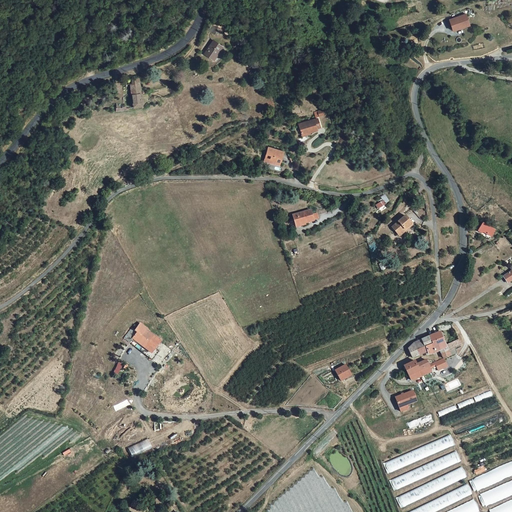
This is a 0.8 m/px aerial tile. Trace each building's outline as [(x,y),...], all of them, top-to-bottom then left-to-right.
[(472,23),(468,12),(451,18),(454,26),(461,24),(462,27),(472,23)] [(219,47),(210,41),(201,54),(211,60),(219,47)] [(138,93),(137,84),(130,84),(128,85),(131,108),(141,107),(138,93)] [(314,118),(295,123),(298,133),(314,129),(313,127),(317,126),(314,118)] [(265,147),(262,158),(279,162),(281,151),(265,147)] [(383,199),(375,205),(378,209),(386,203),(383,199)] [(307,207),(289,212),(292,222),(301,219),(302,221),(310,218),(307,207)] [(396,232),(409,221),(402,212),(388,224),(396,232)] [(491,227),(480,219),(474,226),(484,235),(491,227)] [(511,261),(506,265),(509,268),(501,273),(504,278),(511,273),(511,272),(511,261)] [(208,302),(203,305),(213,321),(218,318),(208,302)] [(175,316),(203,364),(211,359),(210,357),(215,354),(188,309),(175,316)] [(141,343),(150,350),(154,345),(159,338),(145,327),(147,324),(140,318),(134,325),(131,323),(122,334),(129,338),(131,335),(136,339),(134,343),(139,346),(141,343)] [(225,340),(230,338),(225,328),(220,331),(225,340)] [(430,353),(437,349),(446,345),(445,344),(439,331),(427,335),(430,342),(416,348),(419,353),(426,350),(427,353),(430,353)] [(430,342),(427,335),(412,342),(407,346),(412,357),(419,353),(416,348),(430,342)] [(453,346),(448,349),(439,353),(442,359),(443,358),(456,352),(453,346)] [(416,363),(418,370),(417,370),(420,376),(431,370),(431,369),(429,366),(428,365),(427,362),(426,358),(416,363)] [(442,359),(434,363),(437,370),(447,366),(443,358),(442,359)] [(403,365),(408,375),(417,370),(418,370),(416,363),(415,360),(403,365)] [(342,361),(332,367),(338,378),(348,372),(342,361)] [(123,364),(119,362),(114,372),(118,374),(123,364)] [(417,370),(408,375),(410,379),(412,380),(420,376),(417,370)] [(410,388),(393,395),(398,409),(406,406),(404,402),(414,399),(410,388)] [(446,412),(464,408),(463,404),(445,408),(446,412)] [(451,436),(385,461),(389,472),(455,446),(451,436)] [(152,448),(148,439),(129,448),(133,457),(152,448)] [(395,489),(460,463),(456,452),(391,478),(395,489)] [(475,490),(511,474),(511,462),(471,479),(475,490)] [(404,504),(465,480),(461,470),(400,494),(404,504)] [(486,504),(511,493),(511,481),(482,493),(486,504)] [(433,511),(473,496),(469,486),(404,511),(433,511)] [(511,511),(511,500),(489,510),(489,511),(511,511)] [(476,511),(479,511),(475,502),(451,511),(476,511)]
